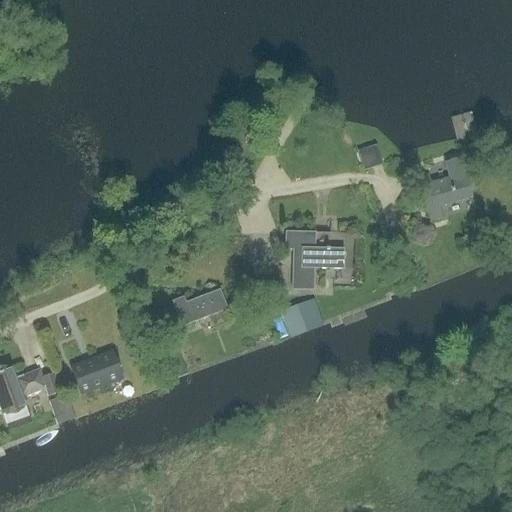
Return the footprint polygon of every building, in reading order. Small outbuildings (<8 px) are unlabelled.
[(358,158),(363,174),(383,167),(377,149),(367,152),(368,155),(358,158)] [(439,204),(472,195),(461,156),(445,161),(450,177),(431,182),(428,173),(419,175),(431,220),(442,217),(439,204)] [(314,268),(319,268),(344,268),(344,248),(315,247),(315,233),(285,232),(284,249),(296,249),(296,289),(314,289),(314,268)] [(182,326),(227,309),(220,289),(185,302),(183,297),(172,301),(182,326)] [(281,313),(291,339),(324,327),(314,300),(281,313)] [(157,312),(144,316),(149,332),(161,328),(157,312)] [(188,374),(174,339),(152,348),(166,383),(188,374)] [(113,350),(69,367),(81,397),(124,380),(113,350)] [(11,367),(0,371),(0,401),(9,426),(31,417),(23,397),(44,389),(40,378),(38,372),(16,380),(11,367)] [(48,398),(59,393),(52,374),(40,378),(44,389),(48,398)] [(67,395),(49,402),(58,425),(76,418),(67,395)]
